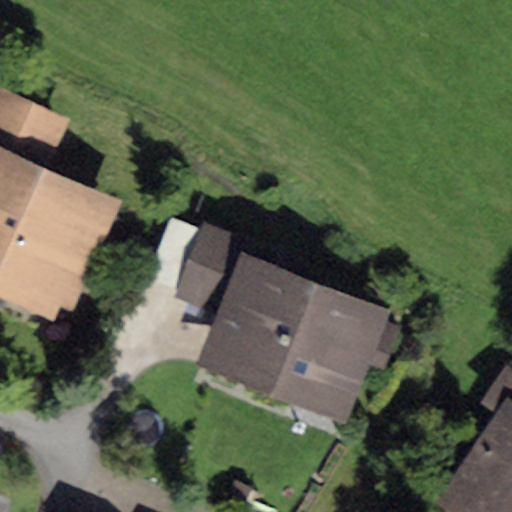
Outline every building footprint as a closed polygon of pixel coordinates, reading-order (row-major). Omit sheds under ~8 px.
[(0,152),(50,176),(69,134),(0,101),(0,152)] [(0,295),(67,325),(120,205),(50,176),(0,152),(0,295)] [(183,283),(195,235),(170,229),(158,277),(183,283)] [(245,249),(205,353),(348,408),(389,305),(245,249)] [(451,502),(465,511),(511,511),(511,417),(451,502)]
